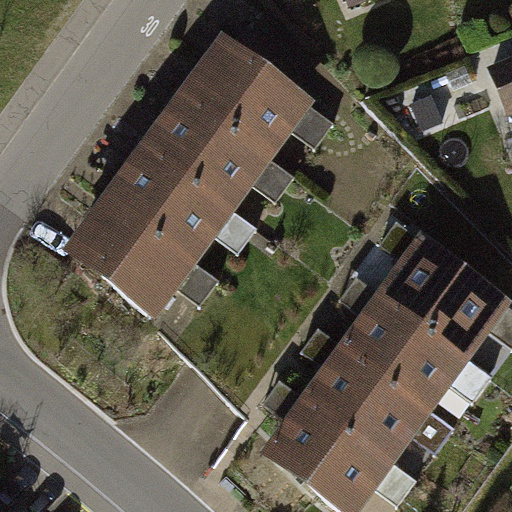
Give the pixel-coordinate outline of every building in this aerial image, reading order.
[(230,48),(191,103),(267,161),(301,115),(251,63),(230,48)] [(511,64),(494,73),(510,111),(511,110),(511,64)] [(191,103),(153,155),(230,213),(267,161),(191,103)] [(153,155),(116,206),(193,264),(230,213),(153,155)] [(193,264),(116,206),(81,254),(130,304),(153,320),(193,264)] [(427,249),(388,303),(464,362),(498,315),(448,264),(427,249)] [(388,303),(350,355),(427,414),(464,362),(388,303)] [(350,355),(313,407),(390,465),(427,414),(350,355)] [(356,511),(390,465),(313,407),(278,455),(327,504),(337,511),(356,511)]
